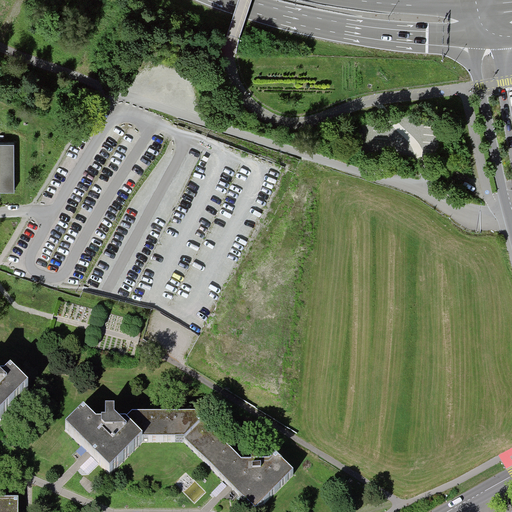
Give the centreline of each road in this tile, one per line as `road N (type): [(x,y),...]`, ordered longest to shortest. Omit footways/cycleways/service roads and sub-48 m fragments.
road 1 (unclassified): [(511,219),(478,220),(416,186),(110,86)]
road 2 (secondary): [(232,0),(359,30),(475,37)]
road 3 (unclassified): [(475,37),(511,197)]
